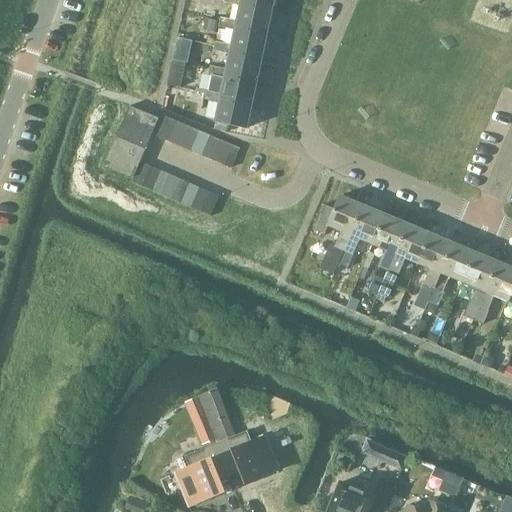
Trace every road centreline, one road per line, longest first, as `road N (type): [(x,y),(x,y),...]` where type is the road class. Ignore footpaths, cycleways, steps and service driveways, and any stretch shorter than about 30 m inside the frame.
road 1 (residential): [(511,233),(316,147),(304,115),(350,0)]
road 2 (unclassified): [(0,142),(50,0)]
